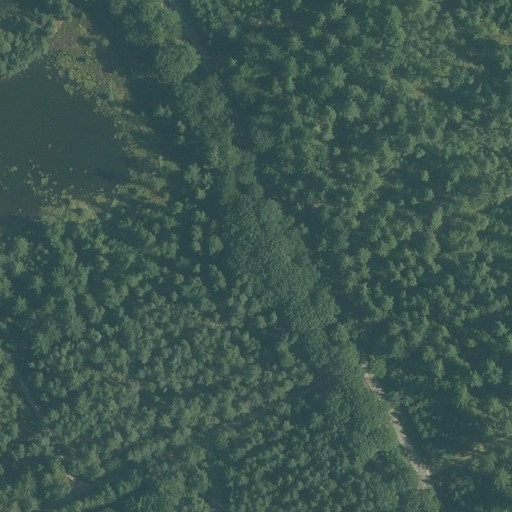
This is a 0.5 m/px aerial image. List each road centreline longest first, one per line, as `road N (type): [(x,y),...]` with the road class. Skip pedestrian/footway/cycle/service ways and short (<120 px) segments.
road 1 (tertiary): [(440,511),(173,0)]
road 2 (track): [(361,359),(38,511)]
road 3 (track): [(208,65),(352,0)]
road 4 (track): [(0,360),(69,498)]
